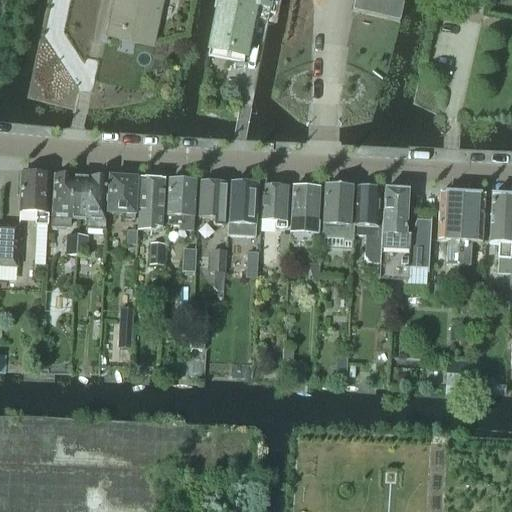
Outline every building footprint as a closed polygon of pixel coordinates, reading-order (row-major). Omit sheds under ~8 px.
[(118,0),(112,30),(150,39),(159,0),(118,0)] [(219,0),(208,52),(244,59),(252,20),(266,22),(269,0),(219,0)] [(354,0),(352,12),(381,19),(384,3),(392,5),(392,0),(354,0)] [(36,215),(36,227),(34,268),(44,268),(46,228),(49,174),(22,172),(19,214),(36,215)] [(68,221),(78,221),(80,179),(70,179),(67,177),(65,176),(61,176),(59,177),(57,178),(54,178),(51,229),(68,230),(68,221)] [(134,223),(136,182),(125,182),(122,178),(114,177),(111,181),(108,180),(107,216),(123,217),(123,222),(134,223)] [(80,179),(78,221),(86,222),(86,231),(103,232),(106,181),(104,181),(100,178),(95,178),(93,178),(91,180),(80,179)] [(144,182),(139,181),(137,234),(153,235),(153,230),(162,230),(164,183),(153,182),(152,181),(144,180),(144,182)] [(167,184),(166,218),(168,218),(167,228),(179,228),(179,233),(193,234),(195,185),(183,185),(179,182),(173,181),(171,184),(167,184)] [(224,228),(225,187),(213,186),(211,183),(204,183),(202,186),(199,186),(197,220),(213,221),(213,228),(224,228)] [(255,239),(257,188),(244,188),(242,184),(235,184),(232,187),(229,187),(227,226),(244,227),(243,239),(255,239)] [(285,231),(287,190),(276,190),(273,186),(267,186),(265,189),(260,189),(259,223),(275,223),(275,230),(285,231)] [(291,190),(289,225),(289,244),(311,244),(312,238),(321,238),(321,226),(317,225),(319,192),(307,191),(304,188),(297,187),(294,190),(291,190)] [(321,238),(321,241),(342,242),(342,244),(352,244),(352,242),(352,231),(350,228),(352,191),(323,189),(323,192),(321,226),(321,238)] [(355,191),(353,229),(352,238),(365,238),(364,258),(370,265),(379,265),(381,222),(378,222),(379,192),(355,191)] [(379,265),(378,282),(382,283),(382,282),(379,281),(379,277),(405,278),(405,283),(402,283),(402,284),(406,284),(407,271),(414,272),(426,272),(426,276),(427,276),(431,219),(429,219),(429,224),(416,223),(409,239),(405,238),(408,194),(392,193),(392,195),(387,195),(384,193),(383,193),(381,222),(379,265)] [(445,277),(457,277),(461,196),(439,195),(436,243),(447,244),(445,277)] [(461,196),(457,277),(458,267),(470,267),(471,245),(481,245),(484,198),(461,196)] [(497,276),(510,277),(511,233),(511,198),(490,198),(488,246),(498,246),(497,276)] [(0,226),(0,281),(16,283),(19,228),(0,226)] [(127,234),(127,248),(136,248),(137,235),(127,234)] [(66,237),(65,258),(75,258),(77,237),(66,237)] [(77,237),(75,258),(86,259),(87,238),(77,237)] [(279,237),(278,256),(287,256),(288,237),(279,237)] [(163,248),(150,248),(149,267),(162,268),(163,248)] [(182,252),(182,274),(194,275),(195,253),(182,252)] [(210,252),(209,274),(224,275),(225,252),(210,252)] [(247,256),(246,280),(256,281),(257,256),(247,256)] [(213,275),(213,290),(217,295),(223,295),(223,275),(213,275)] [(433,297),(446,297),(447,287),(433,287),(433,297)] [(121,312),(118,350),(129,351),(131,313),(121,312)] [(191,313),(189,351),(204,352),(206,314),(191,313)] [(282,350),(282,364),(292,364),(293,350),(282,350)] [(335,361),(335,376),(345,377),(346,361),(335,361)] [(447,366),(446,382),(463,383),(463,387),(463,388),(473,389),(474,368),(447,366)]
